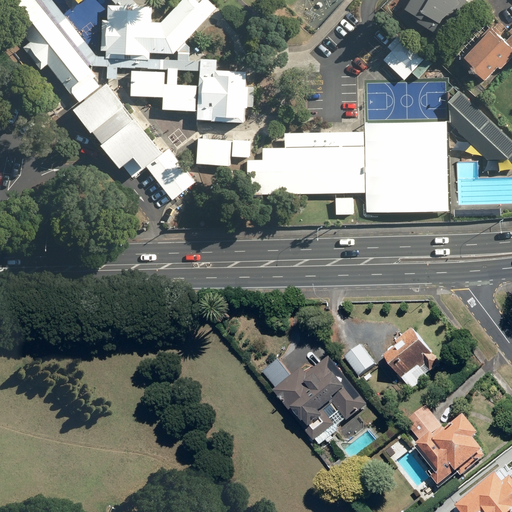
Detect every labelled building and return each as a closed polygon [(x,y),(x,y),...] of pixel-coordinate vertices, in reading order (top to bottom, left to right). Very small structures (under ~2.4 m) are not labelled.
[(0,0),(0,3),(70,91),(93,73),(35,0),(0,0)] [(109,4),(107,59),(152,61),(152,52),(176,53),(215,13),(200,0),(183,0),(161,23),(151,23),(151,6),(109,4)] [(444,21),(457,10),(459,13),(472,2),(470,0),(413,0),(406,11),(437,31),(444,21)] [(511,31),(508,36),(494,23),(464,58),(488,80),(500,65),(504,69),(511,59),(511,31)] [(383,37),(369,25),(359,37),(373,49),(383,37)] [(433,65),(400,35),(386,50),(419,80),(433,65)] [(165,71),(135,71),(134,95),(164,96),(165,71)] [(203,71),(201,120),(248,122),(250,73),(203,71)] [(200,85),(166,84),(165,110),(199,111),(200,85)] [(511,155),(511,140),(460,91),(449,102),(450,121),(490,161),(507,161),(511,155)] [(148,153),(99,95),(79,113),(127,171),(148,153)] [(249,160),(249,192),(367,191),(366,131),(285,132),(285,146),(263,147),(263,160),(249,160)] [(230,137),(198,138),(198,165),(231,165),(230,137)] [(250,139),(233,139),(234,157),(250,156),(250,139)] [(168,147),(147,163),(171,195),(193,178),(168,147)] [(353,196),(335,196),(335,214),(353,214),(353,196)] [(436,354),(439,352),(421,330),(420,331),(417,328),(400,342),(401,344),(386,356),(413,388),(432,373),(443,363),(436,354)] [(362,344),(346,356),(361,376),(378,364),(362,344)] [(307,368),(278,390),(317,441),(319,440),(323,446),(342,431),(340,427),(349,420),(350,422),(372,404),(335,357),(329,361),(326,357),(308,370),(307,368)] [(279,388),(295,376),(281,358),(265,371),(279,388)] [(433,473),(443,485),(462,471),(463,472),(492,450),(483,437),(487,434),(472,414),(451,430),(448,425),(446,426),(431,406),(409,423),(424,443),(421,445),(439,469),(433,473)] [(511,511),(511,478),(508,482),(501,472),(459,505),(463,511),(511,511)]
